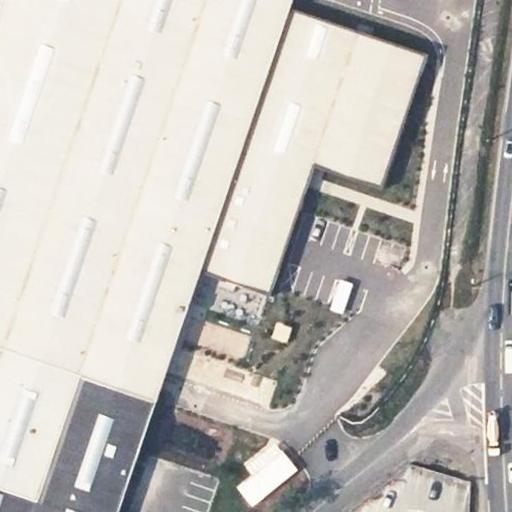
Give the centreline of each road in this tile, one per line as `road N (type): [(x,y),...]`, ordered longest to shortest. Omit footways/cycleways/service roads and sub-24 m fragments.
road 1 (residential): [(494,352),(423,399),(384,455)]
road 2 (primary): [(494,352),(511,210)]
road 3 (residential): [(384,455),(427,430),(460,433),(497,451)]
